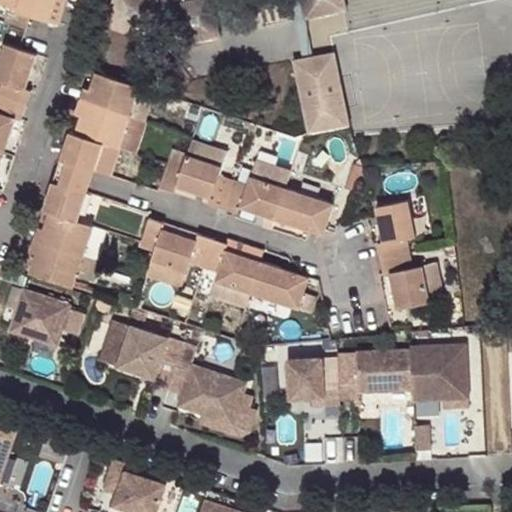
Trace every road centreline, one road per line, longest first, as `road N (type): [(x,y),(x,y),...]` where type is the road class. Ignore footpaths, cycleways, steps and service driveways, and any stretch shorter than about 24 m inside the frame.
road 1 (residential): [(34,161),(343,259),(351,311)]
road 2 (residential): [(95,418),(286,480),(333,478)]
road 3 (residential): [(333,478),(511,470)]
road 4 (residential): [(86,0),(34,161)]
